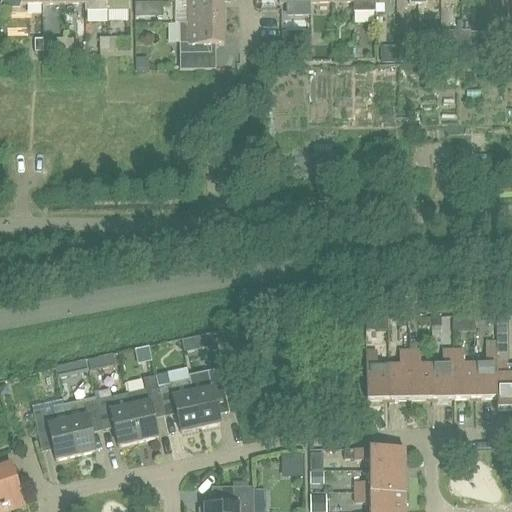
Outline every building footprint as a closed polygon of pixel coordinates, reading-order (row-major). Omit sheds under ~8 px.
[(20,6),(42,5),(41,0),(2,0),(0,5),(0,9),(21,9),(20,6)] [(63,0),(63,5),(82,5),(83,13),(85,13),(84,0),(63,0)] [(106,0),(84,0),(85,13),(107,13),(106,0)] [(128,0),(106,0),(107,13),(129,13),(128,0)] [(374,13),(374,5),(373,0),(351,0),(352,2),(352,13),(374,13)] [(186,24),(222,24),(221,2),(173,3),(173,11),(186,11),(186,24)] [(222,47),(222,24),(186,24),(179,24),(179,72),(211,71),(211,47),(222,47)] [(461,45),(461,31),(452,32),(452,45),(461,45)] [(461,31),(461,45),(469,45),(469,31),(461,31)] [(107,51),(107,39),(98,39),(98,51),(107,51)] [(107,39),(107,51),(115,51),(115,39),(107,39)] [(33,40),(33,52),(42,52),(42,40),(33,40)] [(64,52),(64,40),(54,40),(54,52),(64,52)] [(495,350),(494,350),(496,412),(511,411),(511,366),(506,367),(505,361),(504,361),(504,341),(495,341),(495,350)] [(441,365),(430,365),(431,401),(452,401),(452,350),(441,350),(441,365)] [(452,401),(474,401),(474,365),(463,365),(462,350),(452,350),(452,401)] [(496,412),(494,350),(484,350),(485,365),(474,365),(474,401),(495,400),(495,412),(496,412)] [(388,402),(387,366),(375,366),(375,351),(365,352),(365,402),(388,402)] [(398,366),(387,366),(388,402),(409,402),(409,351),(398,351),(398,366)] [(431,401),(430,365),(419,365),(418,351),(409,351),(409,402),(431,401)] [(99,370),(96,360),(87,362),(88,362),(90,372),(99,370)] [(188,377),(189,382),(188,382),(191,394),(198,431),(219,426),(212,396),(224,393),(219,370),(188,377)] [(162,376),(155,377),(161,405),(173,402),(180,435),(198,431),(191,394),(188,382),(169,386),(167,375),(162,376)] [(149,407),(161,405),(155,377),(142,380),(144,392),(126,396),(136,445),(157,440),(149,407)] [(136,445),(126,396),(111,399),(112,404),(96,407),(95,403),(94,403),(97,416),(100,429),(101,428),(98,415),(110,413),(118,449),(136,445)] [(66,422),(74,459),(94,454),(89,431),(100,429),(97,416),(94,403),(95,403),(95,400),(63,407),(66,422)] [(55,463),(74,459),(66,422),(63,407),(53,409),(55,416),(46,418),(44,411),(32,414),(37,435),(48,432),(55,463)] [(368,461),(368,473),(404,472),(404,450),(343,451),(343,461),(353,461),(354,462),(368,461)] [(0,511),(20,506),(16,494),(12,496),(4,471),(8,470),(8,468),(0,470),(0,511)] [(404,494),(404,472),(368,473),(368,484),(353,484),(354,495),(404,494)] [(252,511),(253,489),(231,489),(231,507),(203,507),(203,511),(252,511)] [(404,511),(404,494),(354,495),(354,505),(368,505),(368,511),(404,511)]
